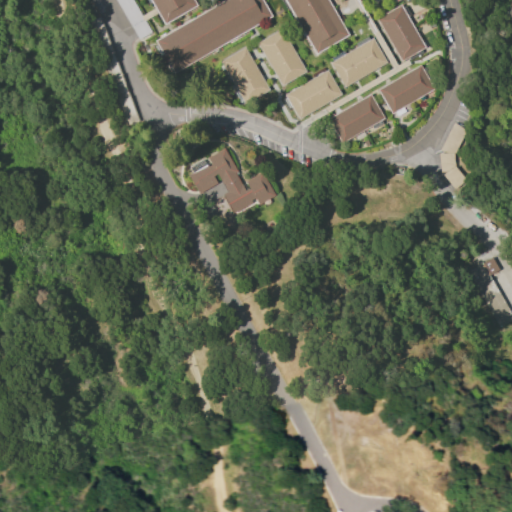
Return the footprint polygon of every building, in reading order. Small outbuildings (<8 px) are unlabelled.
[(115,0),(137,39),(149,33),(131,0),(115,0)] [(148,0),(161,24),(194,7),(190,0),(148,0)] [(170,70),(271,19),(261,0),(227,0),(154,37),(170,70)] [(284,0),(313,54),(346,36),(326,0),(284,0)] [(378,15),(397,60),(422,50),(403,5),(378,15)] [(257,40),(278,85),(304,73),(283,28),(257,40)] [(342,86),(386,63),(372,38),(329,61),(342,86)] [(220,59),(241,102),(267,90),(245,46),(220,59)] [(433,90),(420,65),(377,88),(389,112),(433,90)] [(283,92),(295,118),(340,97),(328,71),(283,92)] [(383,119),(370,94),(327,116),(340,141),(383,119)] [(273,196),(262,171),(241,181),(225,147),(206,156),(210,163),(188,173),(197,192),(219,182),(224,193),(223,194),(231,212),(255,201),(257,203),(273,196)] [(467,270),(498,327),(511,318),(488,275),(498,269),(491,257),(467,270)]
